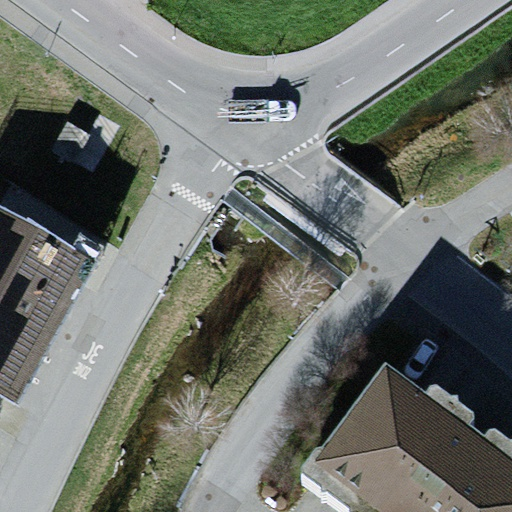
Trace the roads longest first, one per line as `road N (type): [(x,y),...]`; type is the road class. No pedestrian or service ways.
road 1 (residential): [(236,125),(113,329),(32,511)]
road 2 (unclassified): [(200,511),(208,492),(401,263)]
road 3 (unclassified): [(236,125),(338,100),(483,0)]
road 4 (unclassified): [(48,0),(177,101),(236,125)]
road 5 (residential): [(236,125),(372,243)]
road 6 (unclassified): [(401,263),(511,376)]
